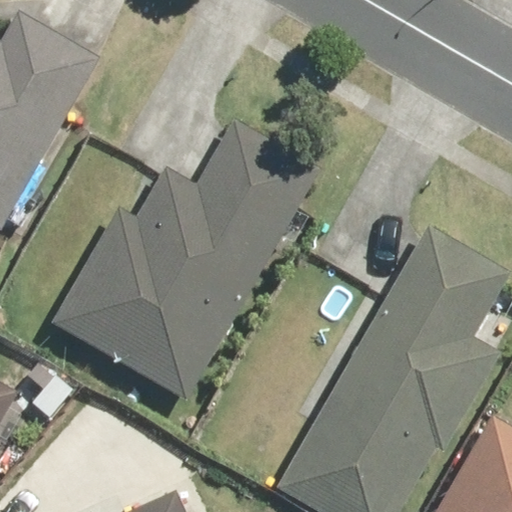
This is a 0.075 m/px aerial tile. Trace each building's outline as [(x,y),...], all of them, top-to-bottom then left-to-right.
[(0,224),(5,227),(97,61),(0,7),(0,224)] [(166,168),(77,323),(107,340),(103,347),(193,401),(326,177),(236,124),(199,186),(166,168)] [(511,286),(436,242),(288,492),(320,511),(386,511),(511,301),(511,286)] [(0,423),(15,397),(0,388),(0,423)] [(511,511),(511,437),(504,432),(457,511),(511,511)] [(155,511),(194,511),(187,497),(155,511)]
